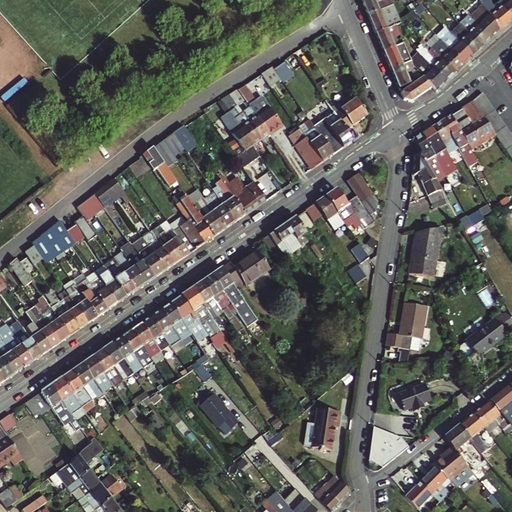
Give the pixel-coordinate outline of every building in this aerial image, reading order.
[(361,0),(368,16),(393,6),(389,0),(383,0),(375,4),(373,0),(361,0)] [(476,12),(471,17),(491,39),(499,31),(489,17),(487,16),(478,3),(476,0),(473,3),(477,8),(474,10),(476,12)] [(511,0),(509,0),(508,2),(506,0),(498,0),(498,1),(502,6),(511,17),(511,0)] [(481,1),(478,3),(487,16),(491,13),(481,1)] [(375,34),(396,26),(400,24),(399,21),(393,6),(368,16),(375,34)] [(511,20),(511,17),(502,6),(489,17),(499,31),(511,20)] [(491,39),(471,17),(463,9),(459,13),(465,19),(460,24),(482,48),(491,39)] [(417,16),(440,40),(464,65),(474,56),(453,34),(445,26),(441,29),(446,35),(444,38),(421,13),(417,16)] [(482,48),(460,24),(452,15),(449,18),(450,19),(450,20),(456,28),(459,32),(458,33),(456,31),(453,34),(474,56),(482,48)] [(406,39),(402,29),(400,24),(396,26),(400,36),(402,41),(406,39)] [(375,34),(383,52),(394,48),(391,39),(400,36),(396,26),(375,34)] [(440,40),(431,49),(455,74),(464,65),(440,40)] [(427,53),(422,58),(446,83),(455,74),(431,49),(424,42),(420,47),(427,53)] [(391,71),(411,63),(403,44),(394,48),(383,52),(391,71)] [(437,92),(446,83),(422,58),(417,63),(426,73),(422,77),(433,88),(437,92)] [(399,89),(410,84),(406,73),(414,70),(411,63),(391,71),(399,89)] [(273,71),(280,81),(282,84),(291,77),(283,65),(273,71)] [(270,88),(280,81),(273,71),(271,69),(262,75),(270,88)] [(412,102),(433,88),(422,77),(416,71),(413,74),(417,78),(410,84),(411,85),(400,93),(403,100),(412,102)] [(239,91),(251,108),(270,135),(282,127),(262,97),(256,101),(247,86),(239,91)] [(244,103),(235,91),(229,95),(238,107),(244,103)] [(235,109),(238,107),(229,95),(220,100),(227,111),(240,130),(252,147),(261,141),(243,114),(240,116),(235,109)] [(511,136),(483,95),(472,102),(511,160),(511,136)] [(340,110),(334,114),(346,131),(366,117),(354,100),(347,104),(344,99),(336,105),(340,110)] [(270,135),(251,108),(243,114),(261,141),(270,135)] [(460,109),(451,116),(466,142),(477,135),(460,109)] [(236,158),(244,169),(260,158),(252,147),(240,130),(227,111),(225,112),(226,115),(219,120),(234,141),(231,143),(236,151),(239,149),(242,154),(236,158)] [(298,129),(299,130),(322,163),(333,156),(313,128),(302,112),(298,115),(304,125),(298,129)] [(354,142),(346,131),(334,114),(313,128),(333,156),(354,142)] [(451,116),(443,121),(457,146),(459,149),(463,146),(467,152),(465,153),(472,165),(478,162),(466,142),(451,116)] [(432,128),(446,152),(457,146),(443,121),(432,128)] [(183,126),(173,134),(183,149),(186,153),(197,146),(183,126)] [(432,128),(421,135),(437,163),(441,169),(448,165),(447,164),(451,161),(446,152),(432,128)] [(306,140),(299,130),(289,137),(296,147),(306,140)] [(172,156),(183,149),(173,134),(162,141),(172,156)] [(420,152),(430,168),(437,163),(421,135),(414,140),(420,152)] [(322,163),(306,140),(296,147),(312,171),(322,163)] [(153,149),(164,165),(174,158),(172,156),(162,141),(153,149)] [(267,148),(276,161),(281,157),(275,149),(273,151),(269,146),(267,148)] [(153,149),(143,157),(151,169),(156,176),(160,173),(170,187),(176,183),(164,165),(153,149)] [(431,203),(445,195),(438,183),(433,175),(430,168),(420,152),(415,156),(412,179),(416,177),(431,203)] [(129,168),(137,179),(151,169),(143,157),(129,168)] [(430,168),(433,175),(441,170),(441,169),(437,163),(430,168)] [(268,172),(255,183),(267,195),(279,184),(268,172)] [(359,174),(346,182),(356,196),(365,210),(369,215),(375,211),(377,202),(359,174)] [(114,180),(105,187),(114,201),(124,194),(114,180)] [(245,216),(267,201),(254,183),(244,190),(238,180),(229,186),(226,183),(224,185),(226,188),(245,216)] [(223,206),(235,223),(245,216),(226,188),(224,185),(221,181),(215,185),(217,188),(227,203),(223,206)] [(101,205),(104,209),(115,201),(114,201),(105,187),(95,196),(101,205)] [(212,191),(223,206),(227,203),(217,188),(212,191)] [(346,204),(336,189),(333,191),(326,196),(339,215),(344,222),(344,223),(349,219),(352,224),(356,229),(351,233),(359,244),(369,237),(364,229),(355,216),(346,204)] [(187,198),(188,200),(214,238),(225,230),(202,198),(198,193),(197,191),(187,198)] [(235,223),(223,206),(212,191),(202,198),(225,230),(235,223)] [(95,196),(86,203),(92,211),(96,216),(104,209),(101,205),(95,196)] [(305,210),(313,222),(324,215),(328,222),(339,215),(326,196),(305,210)] [(365,210),(356,196),(352,200),(360,213),(365,210)] [(184,217),(188,223),(204,245),(214,238),(188,200),(187,198),(176,206),(184,217)] [(352,200),(346,204),(355,216),(360,213),(352,200)] [(86,203),(77,210),(82,217),(87,224),(96,216),(92,211),(86,203)] [(487,203),(478,208),(482,215),(490,210),(487,203)] [(373,222),(369,215),(365,210),(360,213),(369,226),(374,222),(373,222)] [(304,211),(296,217),(307,234),(315,228),(304,211)] [(360,213),(355,216),(364,229),(369,226),(360,213)] [(328,222),(335,231),(338,229),(336,227),(344,222),(339,215),(328,222)] [(74,223),(76,226),(84,238),(88,244),(97,237),(87,224),(82,217),(74,223)] [(170,226),(190,254),(204,245),(188,223),(184,217),(170,226)] [(276,231),(269,236),(278,249),(285,259),(293,253),(294,252),(290,246),(298,239),(303,246),(311,240),(296,217),(276,231)] [(183,259),(190,254),(170,226),(168,223),(161,228),(166,235),(183,259)] [(76,226),(67,232),(75,244),(84,238),(76,226)] [(441,227),(417,232),(410,274),(435,277),(441,227)] [(183,259),(166,235),(162,238),(157,231),(152,234),(157,242),(174,265),(183,259)] [(67,232),(58,238),(66,250),(75,244),(67,232)] [(278,249),(269,236),(263,240),(272,253),(278,249)] [(46,246),(54,258),(66,250),(58,238),(46,246)] [(290,246),(294,252),(303,246),(298,239),(290,246)] [(165,272),(174,265),(157,242),(148,248),(165,272)] [(46,246),(37,253),(42,260),(45,264),(54,258),(46,246)] [(367,256),(360,246),(351,252),(360,265),(369,259),(367,256)] [(25,253),(34,266),(42,260),(37,253),(33,247),(25,253)] [(165,272),(148,248),(137,255),(154,279),(165,272)] [(145,285),(154,279),(137,255),(135,251),(125,258),(145,285)] [(234,267),(231,262),(222,268),(235,287),(242,282),(246,286),(270,269),(257,251),(234,267)] [(126,298),(136,292),(116,264),(115,262),(110,265),(101,252),(96,255),(107,272),(126,298)] [(145,285),(125,258),(116,264),(136,292),(145,285)] [(26,259),(20,264),(27,275),(34,271),(26,259)] [(32,282),(27,275),(20,264),(17,260),(10,265),(25,287),(32,282)] [(367,278),(359,266),(354,269),(362,281),(367,278)] [(107,311),(117,304),(99,278),(94,281),(85,268),(80,271),(85,278),(107,311)] [(222,268),(212,275),(237,313),(241,310),(251,325),(258,320),(240,294),(235,287),(222,268)] [(362,281),(354,269),(348,273),(356,285),(362,281)] [(99,278),(117,304),(126,298),(107,272),(103,274),(100,270),(95,273),(99,278)] [(237,313),(212,275),(202,282),(222,311),(237,332),(243,329),(234,315),(237,313)] [(107,311),(85,278),(74,286),(97,318),(107,311)] [(217,315),(222,311),(202,282),(192,289),(229,343),(230,344),(234,341),(217,315)] [(74,286),(65,292),(88,324),(97,318),(74,286)] [(192,289),(182,296),(202,325),(207,322),(224,347),(229,343),(192,289)] [(70,337),(78,331),(59,303),(51,292),(46,296),(54,307),(51,309),(70,337)] [(88,324),(65,292),(59,296),(63,301),(59,303),(78,331),(88,324)] [(400,328),(388,326),(386,339),(409,343),(411,330),(421,332),(427,299),(406,295),(400,328)] [(182,296),(171,303),(191,332),(194,337),(201,348),(212,340),(202,325),(182,296)] [(70,337),(51,309),(44,300),(34,307),(60,343),(70,337)] [(168,305),(161,310),(181,339),(191,332),(171,303),(168,305)] [(34,307),(25,314),(31,323),(50,350),(60,343),(34,307)] [(181,339),(161,310),(151,317),(171,345),(175,342),(180,349),(185,345),(181,339)] [(141,324),(161,351),(164,349),(168,354),(174,350),(171,345),(151,317),(147,320),(141,324)] [(494,319),(466,341),(478,357),(491,347),(489,344),(504,333),(494,319)] [(17,323),(9,329),(33,363),(41,357),(22,329),(17,323)] [(22,329),(41,357),(50,350),(31,323),(22,329)] [(151,358),(161,351),(141,324),(132,330),(151,358)] [(2,339),(23,369),(33,363),(9,329),(3,333),(5,337),(2,339)] [(122,337),(134,354),(139,351),(146,361),(141,364),(142,366),(143,367),(144,369),(154,362),(151,358),(132,330),(122,337)] [(489,344),(491,347),(506,335),(504,333),(489,344)] [(0,357),(13,376),(23,369),(2,339),(0,336),(0,357)] [(112,344),(131,372),(135,370),(136,372),(143,367),(142,366),(141,364),(134,354),(122,337),(118,340),(112,344)] [(103,351),(123,382),(133,375),(131,372),(112,344),(103,351)] [(401,362),(409,363),(411,350),(402,349),(401,362)] [(93,357),(114,388),(118,385),(122,391),(127,388),(123,382),(103,351),(93,357)] [(0,376),(4,382),(13,376),(0,357),(0,376)] [(120,396),(114,388),(93,357),(83,364),(104,394),(108,390),(115,400),(120,396)] [(209,359),(200,366),(204,371),(215,363),(212,358),(209,359)] [(104,394),(83,364),(72,372),(93,401),(104,394)] [(208,375),(204,371),(200,366),(193,370),(202,380),(208,375)] [(93,401),(72,372),(67,375),(62,379),(82,408),(93,401)] [(175,376),(167,381),(170,386),(175,383),(178,380),(175,376)] [(82,408),(62,379),(52,386),(72,415),(77,412),(86,425),(87,424),(89,427),(93,424),(82,408)] [(423,382),(397,390),(402,407),(410,404),(412,409),(421,406),(420,401),(428,399),(423,382)] [(511,389),(509,385),(499,393),(510,406),(511,404),(511,389)] [(52,386),(41,393),(51,407),(64,426),(69,422),(86,447),(91,443),(91,442),(72,415),(52,386)] [(31,400),(40,412),(41,414),(51,407),(41,393),(31,400)] [(145,393),(136,400),(139,405),(149,399),(145,393)] [(490,400),(511,427),(511,426),(511,409),(510,406),(499,393),(490,400)] [(208,396),(198,405),(201,408),(211,399),(208,396)] [(214,397),(211,399),(201,408),(224,434),(237,422),(214,397)] [(35,416),(40,412),(31,400),(26,404),(35,416)] [(306,412),(298,400),(288,407),(297,419),(306,412)] [(508,426),(489,401),(474,413),(485,427),(489,433),(500,424),(504,429),(508,426)] [(339,415),(316,413),(311,451),(331,454),(334,429),(338,429),(339,415)] [(477,434),(485,427),(474,413),(459,426),(470,440),(472,441),(478,449),(482,454),(489,448),(477,434)] [(11,429),(17,425),(10,415),(4,419),(11,429)] [(0,423),(6,432),(11,429),(4,419),(0,422),(0,423)] [(402,439),(398,442),(374,420),(371,454),(384,469),(409,448),(402,439)] [(461,447),(470,440),(459,426),(445,437),(452,446),(464,461),(469,456),(461,447)] [(0,446),(0,468),(11,460),(16,467),(24,461),(0,427),(0,442),(2,445),(0,446)] [(254,446),(246,452),(255,462),(262,456),(254,446)] [(440,462),(435,466),(448,480),(467,464),(464,461),(452,446),(445,452),(446,454),(445,455),(446,457),(440,462)] [(73,459),(54,473),(66,488),(89,471),(78,456),(73,459)] [(448,480),(435,466),(421,481),(432,493),(436,497),(441,502),(450,492),(445,487),(450,483),(448,480)] [(84,484),(90,493),(100,485),(96,480),(89,471),(66,488),(70,494),(84,484)] [(334,475),(324,486),(340,504),(351,493),(350,493),(346,488),(334,475)] [(123,490),(112,476),(100,485),(111,499),(123,490)] [(421,481),(417,486),(407,496),(405,498),(417,509),(432,493),(421,481)] [(15,484),(10,488),(18,500),(24,494),(21,490),(19,491),(15,484)] [(100,485),(90,493),(78,501),(82,508),(88,504),(94,511),(111,499),(100,485)] [(332,511),(340,504),(324,486),(315,495),(330,511),(332,511)] [(277,511),(294,511),(292,510),(292,509),(284,499),(274,487),(264,496),(277,511)] [(10,488),(4,493),(12,504),(18,500),(10,488)] [(314,511),(295,490),(284,499),(292,509),(292,510),(294,511),(314,511)] [(12,504),(4,493),(0,495),(0,500),(6,509),(7,508),(12,504)] [(277,511),(264,496),(258,501),(267,511),(277,511)] [(429,505),(434,510),(441,502),(436,497),(429,505)] [(21,511),(22,511),(33,511),(44,504),(39,498),(21,511)] [(93,511),(120,511),(116,506),(111,499),(94,511),(93,511)]
